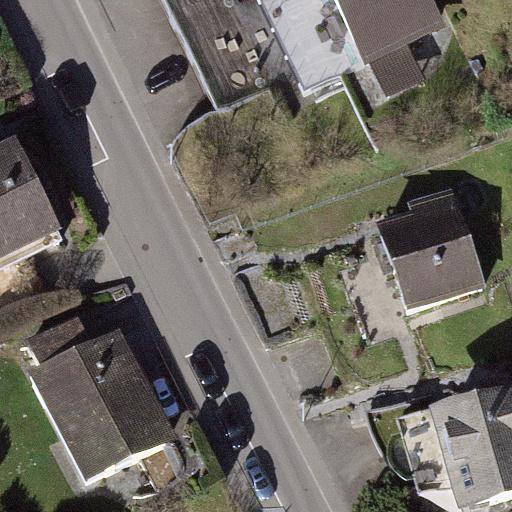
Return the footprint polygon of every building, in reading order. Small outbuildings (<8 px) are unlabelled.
[(430,0),(260,0),(259,1),(309,104),(372,74),(387,104),(423,86),(408,55),(448,35),(430,0)] [(17,151),(0,159),(0,278),(66,245),(17,151)] [(415,224),(378,236),(406,322),(489,295),(458,199),(412,214),(415,224)] [(82,324),(28,352),(39,372),(27,378),(91,498),(177,453),(117,341),(97,351),(82,324)] [(458,407),(398,426),(422,498),(455,488),(462,511),(499,511),(511,508),(511,403),(462,420),(458,407)]
